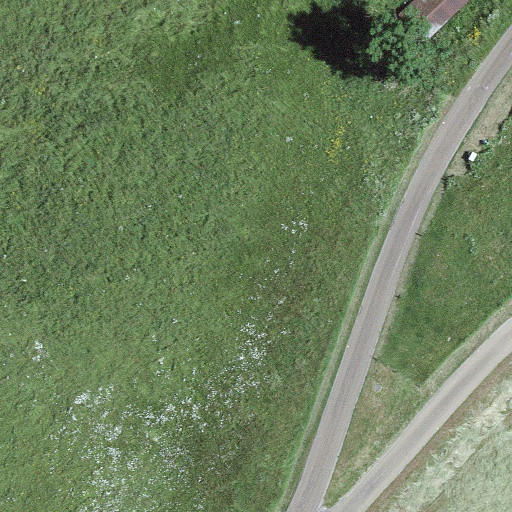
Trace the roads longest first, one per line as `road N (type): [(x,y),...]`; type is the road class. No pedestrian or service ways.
road 1 (unclassified): [(305,511),(419,187),(511,47)]
road 2 (unclassified): [(343,511),(511,337)]
